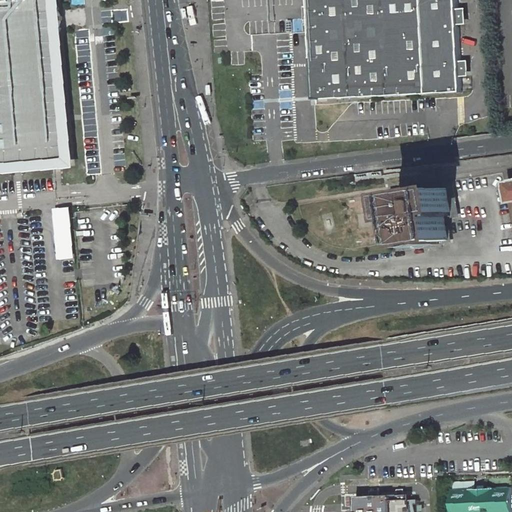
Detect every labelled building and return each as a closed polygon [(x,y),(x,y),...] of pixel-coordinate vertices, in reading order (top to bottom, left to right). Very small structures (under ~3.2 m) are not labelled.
[(0,0),(0,166),(53,162),(53,164),(60,161),(64,157),(68,151),(69,146),(66,146),(54,0),(0,0)] [(429,94),(423,0),(310,0),(316,99),(429,94)] [(457,0),(423,0),(429,94),(461,92),(461,76),(469,76),(469,61),(461,61),(459,25),(467,24),(467,8),(458,8),(457,0)] [(409,196),(401,197),(404,222),(410,221),(414,247),(451,242),(448,214),(453,214),(450,189),(433,192),(434,197),(418,199),(417,195),(409,196)] [(73,207),(55,208),(58,259),(76,258),(73,207)] [(511,511),(511,487),(453,490),(453,511),(511,511)] [(412,511),(411,494),(356,495),(356,511),(412,511)]
